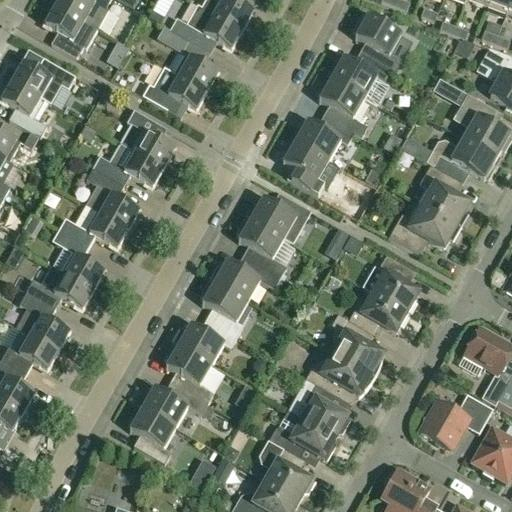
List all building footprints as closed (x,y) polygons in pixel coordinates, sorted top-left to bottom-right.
[(105,12),(111,1),(109,0),(61,0),(55,10),(97,34),(108,14),(105,12)] [(253,16),(224,0),(207,0),(201,11),(209,16),(209,17),(241,35),(253,16)] [(393,10),(397,1),(392,0),(382,0),(381,5),(393,10)] [(486,10),(489,0),(465,0),(465,2),(486,10)] [(506,18),(511,0),(489,0),(486,10),(506,18)] [(397,1),(393,10),(406,15),(409,6),(397,1)] [(197,9),(186,29),(177,24),(171,35),(188,45),(192,47),(198,36),(230,55),(241,35),(209,17),(209,16),(201,11),(197,9)] [(85,54),(97,34),(55,10),(44,29),(58,37),(51,49),(76,63),(82,52),(85,54)] [(424,12),(421,20),(434,25),(437,17),(424,12)] [(164,21),(152,14),(148,20),(160,28),(164,21)] [(362,59),(389,75),(396,64),(389,60),(401,39),(386,30),(389,26),(378,19),(375,24),(363,17),(352,35),(356,38),(354,42),(368,49),(362,59)] [(452,39),(455,30),(442,25),(439,34),(452,39)] [(455,30),(452,39),(464,44),(468,35),(455,30)] [(188,45),(171,35),(164,32),(158,43),(182,57),(188,45)] [(494,48),(498,40),(484,35),(481,43),(494,48)] [(498,40),(494,48),(507,53),(510,45),(498,40)] [(511,82),(511,81),(511,61),(490,53),(477,75),(497,87),(490,100),(511,113),(511,82)] [(174,78),(206,97),(218,77),(185,59),(174,78)] [(383,86),(389,75),(362,59),(357,69),(343,62),(341,65),(336,63),(326,81),(364,103),(376,109),(388,89),(383,86)] [(12,86),(44,105),(50,108),(61,90),(68,94),(75,81),(43,63),(36,74),(23,67),(12,86)] [(195,116),(206,97),(174,78),(163,97),(173,103),(182,108),(188,112),(195,116)] [(352,123),(364,103),(326,81),(316,99),(320,101),(318,105),(332,113),(326,123),(353,138),(360,142),(367,131),(352,123)] [(33,123),(44,105),(12,86),(1,106),(15,114),(8,124),(30,137),(38,141),(40,142),(46,131),(33,123)] [(464,143),(496,161),(500,154),(504,156),(511,143),(508,141),(509,139),(489,127),(496,115),(468,99),(454,123),(470,132),(464,143)] [(173,103),(167,114),(181,123),(188,112),(182,108),(173,103)] [(120,148),(130,154),(163,173),(174,153),(159,145),(166,133),(133,115),(126,128),(130,130),(120,148)] [(347,149),(353,138),(326,123),(321,133),(307,125),(305,128),(300,126),(290,144),(328,166),(340,145),(347,149)] [(0,160),(9,166),(20,146),(0,134),(0,160)] [(30,155),(38,141),(30,137),(22,150),(30,155)] [(492,169),(496,161),(464,143),(457,154),(444,146),(438,148),(427,167),(430,169),(433,171),(453,183),(456,184),(463,172),(483,184),(484,182),(488,184),(495,171),(492,169)] [(316,186),(328,166),(290,144),(280,162),(284,165),(282,168),(296,176),(290,186),(317,201),(324,190),(316,186)] [(151,192),(163,173),(130,154),(120,148),(109,167),(99,161),(92,173),(123,191),(130,180),(151,192)] [(12,168),(9,166),(0,160),(0,200),(3,203),(3,202),(10,191),(1,187),(12,168)] [(453,183),(433,171),(430,169),(419,189),(430,195),(421,210),(460,233),(468,219),(464,217),(470,207),(447,194),(453,183)] [(117,202),(123,191),(92,173),(85,184),(96,190),(85,209),(128,234),(139,215),(117,202)] [(246,221),(284,243),(295,222),(303,227),(309,215),(282,200),(276,210),(263,202),(261,206),(256,203),(246,221)] [(116,253),(128,234),(85,209),(74,229),(68,225),(62,237),(88,252),(95,241),(116,253)] [(452,246),(460,233),(421,210),(412,226),(401,219),(388,242),(411,256),(420,241),(443,254),(448,244),(452,246)] [(272,263),(284,243),(246,221),(235,239),(240,242),(238,245),(251,253),(246,263),(280,283),(286,272),(272,263)] [(331,244),(342,250),(348,240),(337,233),(331,244)] [(82,263),(88,252),(62,237),(55,248),(63,253),(52,272),(60,277),(93,295),(104,276),(82,263)] [(372,298),(406,317),(418,297),(401,287),(409,273),(386,259),(378,274),(374,272),(362,292),(372,298)] [(273,294),(280,283),(246,263),(240,273),(226,266),(224,269),(220,266),(209,284),(247,306),(259,286),(273,294)] [(510,282),(503,294),(511,299),(511,274),(509,279),(510,282)] [(81,314),(93,295),(60,277),(45,292),(33,285),(26,297),(55,314),(61,302),(81,314)] [(236,327),(247,306),(209,284),(199,302),(204,305),(202,309),(215,316),(209,326),(236,342),(243,331),(236,327)] [(48,325),(55,314),(26,297),(19,309),(25,313),(15,332),(25,338),(58,356),(69,337),(48,325)] [(394,338),(406,317),(372,298),(360,318),(354,315),(348,325),(366,336),(371,339),(377,328),(394,338)] [(366,336),(348,325),(337,319),(331,330),(336,333),(335,335),(334,337),(334,339),(334,341),(334,344),(334,346),(335,348),(336,350),(332,357),(374,382),(376,379),(377,376),(378,373),(380,369),(382,364),(383,358),(360,345),(366,336)] [(230,353),(236,342),(209,326),(204,336),(190,329),(188,332),(184,329),(173,347),(211,369),(223,349),(230,353)] [(477,379),(483,369),(499,378),(511,355),(511,351),(479,332),(464,358),(458,368),(477,379)] [(46,375),(58,356),(25,338),(15,356),(8,352),(1,364),(26,378),(32,367),(46,375)] [(200,390),(211,369),(173,347),(163,366),(167,368),(165,372),(179,379),(173,389),(207,409),(214,398),(200,390)] [(372,385),(374,382),(332,357),(327,365),(326,365),(324,365),(322,366),(320,367),(318,368),(316,370),(314,372),(313,374),(311,373),(305,384),(313,389),(330,398),(336,389),(359,401),(362,398),(367,393),(370,388),(372,385)] [(20,390),(26,378),(1,364),(0,365),(0,379),(1,380),(0,381),(0,404),(23,417),(34,398),(20,390)] [(497,405),(506,391),(507,388),(494,380),(481,403),(494,410),(497,405)] [(201,420),(207,409),(173,389),(167,399),(154,392),(152,395),(147,393),(137,411),(175,432),(187,412),(201,420)] [(334,401),(330,398),(313,389),(303,407),(310,410),(302,424),(335,442),(338,436),(341,438),(350,423),(329,410),(334,401)] [(511,394),(506,391),(497,405),(511,413),(511,394)] [(422,422),(421,427),(422,432),(420,436),(451,454),(465,430),(479,438),(493,414),(467,399),(457,416),(438,405),(430,417),(425,419),(422,422)] [(0,429),(11,436),(23,417),(0,404),(0,429)] [(163,453),(175,432),(137,411),(127,429),(131,431),(129,435),(143,442),(137,453),(164,468),(171,457),(163,453)] [(302,424),(292,418),(287,415),(269,446),(297,462),(298,463),(304,453),(326,465),(334,450),(331,448),(335,442),(302,424)] [(511,443),(492,432),(472,466),(484,473),(482,476),(492,482),(494,479),(506,486),(511,476),(511,443)] [(291,472),(297,462),(269,446),(261,461),(263,469),(271,474),(265,485),(299,505),(303,498),(308,498),(314,486),(291,472)] [(234,465),(237,460),(236,453),(230,450),(224,459),(234,465)] [(235,469),(222,463),(218,471),(230,478),(235,469)] [(397,476),(393,483),(388,486),(385,491),(385,496),(381,504),(389,508),(395,511),(422,511),(419,510),(429,494),(397,476)] [(204,490),(206,487),(196,481),(194,484),(191,491),(201,496),(204,490)] [(294,511),(299,505),(265,485),(256,500),(251,497),(241,500),(233,511),(294,511)]
